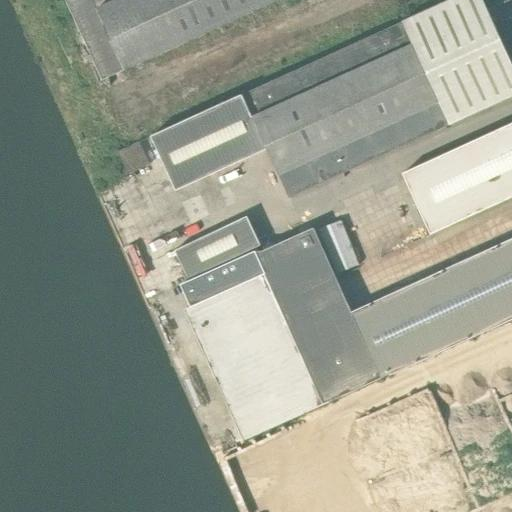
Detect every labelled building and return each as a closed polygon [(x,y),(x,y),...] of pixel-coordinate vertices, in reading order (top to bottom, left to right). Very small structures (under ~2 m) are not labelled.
[(65,0),(74,20),(102,80),(279,0),(65,0)] [(267,150),(290,199),(511,97),(511,54),(508,56),(482,0),(453,0),(152,137),(177,192),(267,150)] [(511,124),(401,175),(429,235),(511,197),(511,124)] [(128,175),(150,166),(140,143),(117,153),(128,175)] [(189,280),(261,246),(247,218),(175,252),(189,280)] [(262,253),(256,252),(181,286),(191,308),(266,275),(266,276),(207,303),(225,343),(217,347),(236,390),(235,391),(254,433),(326,401),(507,318),(483,264),(356,321),(314,229),(262,253)]
